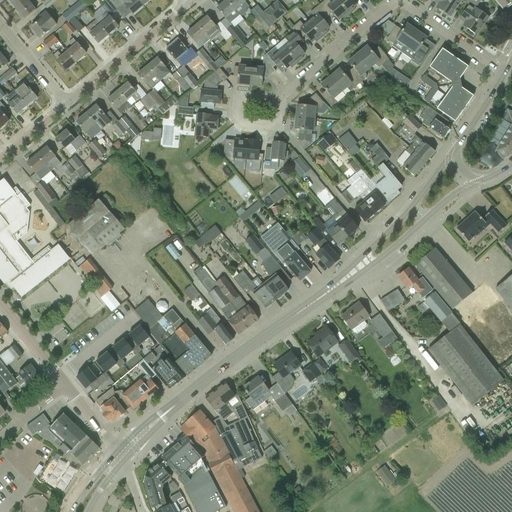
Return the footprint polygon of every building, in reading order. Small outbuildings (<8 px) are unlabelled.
[(7,0),(16,10),(27,0),(26,0),(7,0)] [(27,0),(16,10),(24,20),(31,14),(35,11),(27,0)] [(58,0),(46,0),(42,4),(46,9),(58,0)] [(62,17),(67,23),(69,21),(75,17),(88,6),(82,0),(77,0),(80,2),(62,17)] [(112,16),(117,11),(109,1),(107,0),(104,0),(101,3),(112,16)] [(110,0),(109,1),(117,11),(122,7),(115,0),(110,0)] [(115,0),(122,7),(124,5),(127,7),(131,13),(133,15),(143,7),(137,0),(115,0)] [(235,10),(226,0),(216,9),(223,16),(229,24),(234,20),(229,15),(235,10)] [(226,0),(235,10),(241,18),(246,13),(244,11),(248,7),(244,2),(245,2),(243,0),(226,0)] [(349,15),(336,0),(335,0),(331,3),(328,0),(325,0),(318,6),(328,17),(332,13),(339,21),(342,18),(343,20),(349,15)] [(336,0),(349,15),(355,10),(353,8),(357,6),(351,0),(336,0)] [(450,17),(456,9),(461,0),(433,0),(433,1),(442,7),(439,10),(450,17)] [(511,0),(493,0),(500,8),(502,10),(511,1),(511,0)] [(277,1),(263,13),(272,24),(287,13),(277,1)] [(309,22),(322,38),(328,33),(326,31),(329,29),(323,21),(328,17),(318,6),(310,13),(314,18),(309,22)] [(489,18),(480,12),(475,8),(474,9),(469,6),(465,11),(459,19),(468,26),(466,29),(476,36),(489,18)] [(255,8),(250,12),(266,31),(271,27),(270,26),(255,8)] [(500,8),(495,14),(502,18),(505,14),(502,10),(500,8)] [(39,39),(47,33),(50,31),(49,30),(56,24),(46,12),(39,17),(41,20),(30,28),(39,39)] [(118,27),(112,20),(109,17),(105,12),(95,20),(108,36),(118,27)] [(75,17),(71,20),(80,32),(84,29),(75,17)] [(196,26),(209,40),(210,41),(215,37),(214,36),(219,32),(214,27),(215,26),(213,25),(207,17),(196,26)] [(98,44),(108,36),(95,20),(90,25),(86,29),(90,34),(89,34),(91,37),(98,44)] [(291,29),(293,32),(294,32),(300,40),(301,40),(305,36),(312,43),(315,41),(316,43),(322,38),(309,22),(304,26),(300,22),(291,29)] [(71,36),(75,32),(68,23),(63,27),(71,36)] [(386,40),(392,44),(391,46),(401,54),(406,47),(417,32),(407,25),(400,34),(394,29),(386,40)] [(187,34),(193,41),(199,48),(204,45),(209,40),(196,26),(187,34)] [(232,26),(227,29),(242,49),(247,45),(232,26)] [(225,41),(230,37),(225,30),(219,35),(225,41)] [(289,44),(284,48),(297,64),(303,59),(301,57),(304,55),(298,47),(303,43),(301,40),(300,40),(294,32),(293,32),(285,39),(289,44)] [(406,47),(402,54),(411,60),(410,61),(418,67),(428,53),(420,48),(422,45),(427,39),(417,32),(406,47)] [(53,35),(43,43),(48,50),(58,41),(53,35)] [(86,54),(79,47),(73,39),(69,43),(73,48),(68,51),(77,62),(86,54)] [(189,65),(193,62),(185,52),(186,52),(177,42),(167,50),(177,62),(179,65),(185,60),(189,65)] [(266,55),(275,66),(280,62),(287,69),(290,67),(291,68),(297,64),(284,48),(279,52),(275,47),(266,55)] [(357,54),(370,69),(374,65),(379,68),(388,60),(380,50),(374,55),(367,47),(357,54)] [(460,79),(468,68),(442,49),(429,68),(437,74),(451,83),(452,88),(445,97),(442,102),(436,110),(455,123),(464,110),(473,97),(461,89),(460,79)] [(212,74),(213,73),(218,70),(201,50),(196,54),(212,74)] [(66,71),(76,63),(77,62),(68,51),(67,52),(62,57),(58,52),(53,56),(66,71)] [(0,70),(8,64),(0,53),(0,70)] [(351,75),(359,85),(362,83),(364,80),(366,79),(366,75),(365,73),(370,69),(357,54),(348,62),(355,71),(351,75)] [(275,66),(266,55),(263,57),(262,68),(251,67),(249,86),(261,88),(262,77),(266,77),(269,75),(270,76),(275,72),(272,68),(275,66)] [(165,68),(164,66),(157,58),(147,67),(159,82),(165,77),(169,73),(165,68)] [(237,85),(249,86),(251,67),(239,66),(239,67),(234,67),(233,74),(238,74),(237,85)] [(159,82),(147,67),(137,75),(150,90),(159,82)] [(183,79),(193,91),(199,86),(183,67),(177,72),(183,79)] [(6,82),(16,73),(13,69),(2,77),(6,81),(6,82)] [(227,79),(219,69),(214,73),(222,83),(227,79)] [(357,87),(359,85),(351,75),(346,78),(339,70),(330,77),(342,92),(347,88),(350,92),(357,87)] [(392,70),(391,76),(396,82),(401,88),(404,91),(410,82),(392,70)] [(176,72),(171,76),(176,82),(181,77),(176,72)] [(199,103),(210,104),(220,105),(221,92),(216,92),(216,88),(222,83),(214,73),(213,73),(212,74),(204,81),(203,90),(200,90),(199,103)] [(401,88),(396,82),(391,76),(386,81),(397,93),(401,88)] [(429,104),(434,96),(438,91),(437,85),(424,76),(420,81),(432,89),(424,101),(429,104)] [(333,100),(342,92),(330,77),(321,85),(328,94),(323,97),(327,103),(331,108),(337,103),(333,100)] [(20,87),(14,91),(27,106),(37,98),(28,88),(24,83),(19,87),(20,87)] [(117,92),(125,101),(130,97),(135,102),(139,98),(135,93),(128,83),(117,92)] [(146,96),(154,106),(161,115),(177,103),(172,97),(164,103),(153,90),(146,96)] [(27,106),(14,91),(4,99),(8,104),(8,105),(10,107),(17,115),(27,106)] [(117,92),(108,100),(116,109),(120,114),(130,106),(117,92)] [(295,118),(314,120),(316,108),(322,109),(323,103),(322,102),(315,94),(310,99),(311,100),(308,103),(307,107),(297,106),(295,118)] [(154,106),(146,96),(140,101),(148,111),(154,106)] [(372,96),(366,102),(372,108),(378,103),(372,96)] [(9,113),(3,106),(0,102),(0,128),(9,121),(5,117),(9,113)] [(96,106),(86,114),(94,124),(101,132),(110,123),(104,116),(96,106)] [(178,115),(193,116),(193,108),(178,107),(178,115)] [(428,129),(435,134),(443,140),(450,131),(442,126),(446,120),(427,107),(421,115),(419,117),(424,121),(422,124),(429,129),(428,129)] [(91,140),(101,132),(94,124),(86,114),(76,122),(82,130),(84,132),(91,140)] [(210,116),(200,115),(197,115),(195,137),(208,138),(209,130),(217,131),(218,118),(210,117),(210,116)] [(117,122),(125,131),(133,140),(139,134),(124,116),(117,122)] [(402,123),(414,135),(421,127),(409,116),(402,123)] [(313,132),(314,120),(295,118),(294,130),(299,131),(298,141),(299,141),(299,145),(304,151),(310,146),(310,142),(311,142),(312,132),(313,132)] [(125,131),(117,122),(111,127),(119,137),(125,131)] [(505,158),(511,153),(511,125),(501,144),(494,154),(494,156),(495,158),(499,161),(501,160),(505,158)] [(71,156),(86,144),(79,136),(74,140),(66,130),(56,139),(63,147),(65,149),(71,156)] [(141,140),(152,141),(153,133),(144,132),(141,135),(141,140)] [(354,145),(356,144),(347,133),(338,140),(347,151),(349,150),(354,145)] [(413,143),(409,148),(414,152),(415,152),(427,162),(435,152),(419,139),(415,136),(413,138),(411,141),(413,143)] [(232,158),(244,159),(247,140),(235,138),(235,140),(225,138),(223,152),(229,161),(232,161),(232,158)] [(249,171),(257,173),(259,162),(261,162),(262,156),(257,155),(259,142),(247,140),(244,159),(250,160),(249,171)] [(105,153),(94,141),(88,146),(98,159),(105,153)] [(118,141),(114,145),(117,150),(122,146),(118,141)] [(329,156),(335,151),(327,141),(321,146),(329,156)] [(270,170),(277,170),(278,161),(284,161),(285,159),(287,159),(288,152),(285,152),(286,144),(272,143),(272,149),(266,148),(265,158),(264,162),(271,163),(270,170)] [(370,149),(376,156),(382,164),(389,159),(376,144),(370,149)] [(347,151),(346,152),(350,157),(359,150),(354,145),(349,150),(347,151)] [(37,155),(50,172),(59,164),(54,158),(55,157),(53,155),(46,147),(37,155)] [(415,152),(414,152),(409,148),(405,152),(404,152),(396,162),(402,167),(406,171),(410,174),(414,177),(427,162),(415,152)] [(40,180),(45,176),(50,172),(37,155),(26,164),(35,174),(40,180)] [(401,187),(400,185),(395,179),(382,164),(376,156),(371,161),(385,178),(375,187),(382,195),(388,203),(399,194),(397,191),(401,187)] [(75,157),(68,162),(75,172),(78,176),(79,176),(80,178),(83,182),(90,176),(88,173),(75,157)] [(316,165),(322,166),(324,159),(317,157),(316,165)] [(289,166),(300,179),(309,171),(299,158),(289,166)] [(67,163),(60,168),(71,182),(78,176),(75,172),(74,172),(67,163)] [(286,170),(279,175),(283,180),(290,174),(286,170)] [(363,201),(374,215),(385,206),(373,193),(372,194),(370,191),(375,187),(367,177),(362,181),(367,188),(359,195),(364,201),(363,201)] [(20,297),(68,259),(57,246),(51,251),(48,247),(31,261),(16,242),(26,234),(29,213),(26,209),(30,206),(21,194),(20,194),(18,191),(14,194),(5,181),(0,185),(0,276),(8,287),(11,284),(20,297)] [(43,181),(36,187),(48,203),(55,198),(43,181)] [(52,186),(62,199),(69,194),(59,181),(52,186)] [(354,200),(346,190),(341,194),(348,203),(351,203),(354,200)] [(71,199),(64,203),(68,210),(75,206),(71,199)] [(94,255),(124,230),(99,200),(66,227),(80,243),(86,249),(94,255)] [(374,215),(363,201),(353,210),(365,223),(374,215)] [(50,205),(44,209),(59,228),(60,228),(65,224),(50,205)] [(273,216),(280,214),(278,206),(271,208),(273,216)] [(337,215),(332,218),(337,224),(348,237),(358,229),(351,221),(347,216),(342,210),(342,211),(337,215)] [(475,212),(456,230),(468,243),(483,229),(484,230),(490,224),(499,234),(506,227),(492,211),(484,218),(485,219),(483,221),(475,212)] [(246,212),(239,218),(244,223),(250,218),(246,212)] [(317,219),(312,223),(321,234),(325,230),(326,230),(325,229),(317,219)] [(278,224),(260,238),(280,261),(281,260),(300,282),(310,273),(292,251),(297,247),(290,239),(283,231),(278,224)] [(338,245),(348,237),(337,224),(327,233),(338,245)] [(221,234),(220,233),(215,226),(200,238),(206,246),(221,234)] [(328,269),(339,260),(327,247),(329,245),(323,239),(323,238),(315,230),(307,237),(315,246),(317,244),(322,250),(316,255),(322,262),(328,269)] [(299,231),(290,239),(297,247),(306,239),(299,231)] [(253,236),(245,242),(256,256),(264,250),(253,236)] [(181,243),(171,251),(188,274),(194,270),(184,257),(188,253),(181,243)] [(435,249),(415,266),(452,310),(471,294),(435,249)] [(161,251),(149,257),(157,271),(169,265),(161,251)] [(263,285),(275,301),(287,291),(284,287),(289,283),(270,259),(260,267),(269,281),(263,285)] [(105,279),(99,273),(89,260),(81,266),(80,267),(91,280),(96,286),(93,288),(101,298),(104,295),(109,292),(112,289),(105,279)] [(213,262),(206,270),(217,280),(224,273),(213,262)] [(398,277),(404,285),(407,289),(412,286),(418,294),(422,299),(433,290),(423,278),(418,281),(408,269),(398,277)] [(203,271),(196,277),(198,281),(206,275),(203,271)] [(275,301),(263,286),(257,278),(251,282),(243,272),(233,279),(242,291),(247,287),(265,309),(275,301)] [(511,275),(495,289),(511,310),(511,275)] [(217,287),(216,287),(219,291),(220,290),(248,328),(258,321),(252,313),(248,307),(247,308),(238,296),(238,297),(223,278),(215,284),(217,287)] [(472,294),(452,310),(466,326),(498,299),(491,290),(485,283),(472,294)] [(191,285),(183,291),(191,302),(199,296),(191,285)] [(239,335),(248,328),(220,290),(219,291),(216,287),(208,294),(220,310),(229,321),(228,321),(233,327),(239,335)] [(387,312),(396,306),(404,301),(397,290),(380,301),(387,312)] [(101,298),(100,298),(107,306),(111,312),(119,305),(109,292),(104,295),(101,298)] [(424,303),(440,323),(448,333),(459,323),(435,294),(424,303)] [(194,336),(180,320),(172,310),(162,318),(148,300),(145,303),(134,312),(150,331),(148,332),(160,346),(164,351),(168,356),(169,355),(187,377),(199,367),(211,356),(194,336)] [(365,325),(362,322),(369,317),(359,303),(352,308),(353,309),(341,317),(347,325),(351,330),(350,330),(353,334),(356,335),(364,328),(365,325)] [(234,339),(228,331),(226,328),(211,309),(205,313),(207,315),(205,316),(197,322),(208,335),(214,330),(225,345),(234,339)] [(382,338),(391,332),(379,315),(370,321),(382,338)] [(140,326),(128,336),(131,340),(138,347),(149,338),(140,326)] [(471,405),(479,399),(503,381),(466,334),(460,326),(428,350),(471,405)] [(338,343),(326,327),(319,333),(320,335),(307,344),(317,358),(338,343)] [(124,340),(112,349),(115,353),(121,361),(122,360),(132,352),(136,356),(141,351),(138,347),(131,340),(127,343),(124,340)] [(347,341),(339,347),(351,363),(355,360),(359,357),(347,341)] [(16,360),(22,356),(14,345),(8,350),(16,359),(16,360)] [(160,346),(154,351),(158,356),(164,351),(160,346)] [(107,353),(96,362),(105,373),(105,374),(116,365),(119,369),(125,364),(122,360),(121,361),(115,353),(110,357),(107,353)] [(152,353),(143,360),(144,361),(147,365),(156,358),(152,353)] [(272,378),(284,395),(291,389),(294,381),(289,375),(300,367),(296,361),(291,353),(273,366),(279,373),(272,378)] [(157,364),(151,370),(153,372),(164,385),(169,391),(187,377),(169,355),(168,356),(162,361),(161,361),(157,364)] [(0,391),(3,395),(3,394),(6,392),(17,384),(20,387),(25,383),(28,388),(40,378),(30,365),(18,375),(19,376),(15,380),(5,368),(0,360),(0,391)] [(146,400),(158,390),(150,380),(156,376),(147,365),(144,361),(138,366),(146,377),(135,386),(146,400)] [(310,383),(315,380),(319,385),(325,381),(313,365),(302,373),(310,383)] [(88,369),(76,378),(85,390),(89,387),(93,392),(109,379),(105,374),(105,373),(97,380),(88,369)] [(126,376),(122,380),(126,384),(130,381),(126,376)] [(253,411),(264,403),(271,398),(267,393),(269,392),(264,385),(258,377),(243,388),(246,392),(245,392),(247,395),(250,398),(245,401),(253,411)] [(248,417),(241,403),(237,394),(235,396),(225,384),(205,399),(206,400),(211,407),(220,418),(212,422),(221,438),(231,461),(241,479),(245,477),(241,470),(262,459),(258,450),(254,443),(244,419),(248,417)] [(114,398),(122,407),(127,403),(134,410),(146,400),(135,386),(125,394),(122,391),(114,393),(114,398)] [(104,414),(102,415),(108,422),(110,421),(112,423),(117,418),(118,419),(119,418),(121,418),(124,416),(124,414),(125,413),(114,399),(114,398),(114,393),(113,389),(101,399),(96,403),(104,414)] [(282,413),(286,410),(290,416),(296,411),(292,406),(283,394),(274,401),(282,413)] [(438,397),(431,402),(439,412),(446,406),(438,397)] [(504,416),(511,409),(511,402),(500,411),(504,416)] [(199,412),(180,430),(186,437),(186,436),(202,454),(202,455),(203,454),(209,465),(208,466),(232,511),(257,511),(249,495),(241,479),(231,461),(221,438),(220,438),(212,429),(213,428),(206,420),(199,412)] [(63,415),(51,427),(49,424),(50,424),(43,415),(26,427),(33,436),(38,433),(46,441),(48,438),(66,455),(69,451),(84,465),(99,450),(63,415)] [(186,437),(161,459),(179,478),(177,480),(183,487),(195,511),(217,511),(226,508),(200,457),(202,455),(202,454),(186,436),(186,437)] [(272,462),(280,456),(275,448),(267,454),(272,462)] [(146,473),(143,483),(144,483),(145,484),(152,486),(152,488),(147,489),(146,489),(152,509),(154,508),(165,505),(166,505),(166,503),(162,491),(164,485),(171,479),(164,470),(160,466),(158,464),(147,473),(146,473)] [(376,472),(387,487),(395,480),(391,475),(384,466),(376,472)] [(396,472),(391,475),(395,480),(399,477),(396,472)] [(171,483),(167,487),(172,493),(177,489),(171,483)] [(299,487),(292,492),(298,500),(304,495),(299,487)]
